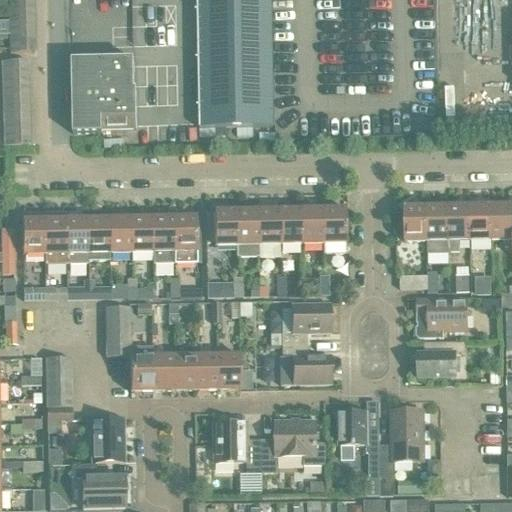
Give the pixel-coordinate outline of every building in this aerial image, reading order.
[(269,0),(197,0),(199,130),(271,129),(269,0)] [(33,5),(8,6),(8,18),(33,17),(33,5)] [(33,17),(8,18),(8,30),(34,29),(33,17)] [(34,29),(8,30),(9,42),(34,41),(34,29)] [(34,41),(9,42),(9,54),(34,54),(34,41)] [(100,62),(72,63),(73,136),(101,135),(101,133),(136,132),(135,91),(132,91),(133,61),(100,62)] [(27,62),(1,63),(2,75),(27,74),(27,62)] [(27,74),(2,75),(2,87),(27,86),(27,74)] [(27,86),(2,87),(2,99),(28,98),(27,86)] [(28,98),(2,99),(3,111),(28,110),(28,98)] [(28,110),(3,111),(3,123),(28,122),(28,110)] [(28,122),(3,123),(4,135),(29,134),(28,122)] [(29,134),(4,135),(4,148),(29,147),(29,134)] [(511,206),(491,207),(491,243),(511,242),(511,206)] [(469,207),(448,208),(448,256),(459,255),(459,243),(470,243),(469,207)] [(491,207),(469,207),(470,243),(491,243),(491,207)] [(426,208),(404,209),(404,244),(427,244),(426,208)] [(448,208),(426,208),(427,244),(427,256),(448,256),(448,208)] [(322,210),(300,211),(301,246),(322,246),(322,255),(323,255),(322,210)] [(344,210),(322,210),(323,255),(344,255),(344,245),(345,245),(344,210)] [(257,211),(235,212),(236,248),(236,259),(258,259),(257,247),(257,211)] [(278,211),(257,211),(257,247),(279,247),(278,211)] [(300,211),(278,211),(279,247),(301,246),(300,211)] [(235,212),(213,212),(214,248),(236,248),(235,212)] [(34,215),(21,216),(22,258),(44,257),(43,222),(34,222),(34,215)] [(56,215),(43,215),(43,222),(44,257),(44,266),(66,266),(66,257),(65,221),(56,221),(56,215)] [(195,218),(173,219),(174,254),(174,266),(196,265),(196,254),(195,219),(195,218)] [(151,219),(130,220),(130,255),(152,255),(151,219)] [(173,219),(151,219),(152,255),(174,254),(173,219)] [(108,220),(87,221),(87,256),(109,256),(108,220)] [(130,220),(108,220),(109,256),(130,255),(130,220)] [(87,221),(65,221),(66,257),(66,266),(88,265),(87,256),(87,221)] [(13,256),(1,256),(1,265),(1,278),(13,277),(13,256)] [(435,274),(427,274),(427,296),(435,296),(435,274)] [(468,277),(456,278),(456,296),(468,295),(468,277)] [(323,278),(319,278),(319,288),(328,288),(328,278),(323,278)] [(241,279),(232,280),(232,290),(242,289),(241,279)] [(285,279),(275,279),(276,289),(285,289),(285,279)] [(427,279),(400,279),(400,293),(427,292),(427,279)] [(174,280),(169,281),(169,291),(179,290),(178,280),(174,280)] [(135,281),(126,281),(126,291),(135,291),(135,281)] [(14,282),(2,282),(2,294),(14,294),(14,282)] [(92,282),(83,282),(83,292),(92,292),(92,282)] [(491,282),(477,282),(477,296),(491,296),(491,282)] [(215,286),(207,286),(207,300),(216,300),(215,286)] [(328,288),(319,288),(319,298),(328,298),(328,288)] [(242,289),(232,290),(233,300),(242,299),(242,289)] [(285,289),(276,289),(276,299),(285,299),(285,289)] [(65,290),(44,291),(45,303),(66,302),(65,290)] [(179,290),(169,291),(170,301),(179,300),(179,293),(179,290)] [(200,290),(179,290),(179,293),(179,300),(200,300),(200,290)] [(44,291),(23,291),(23,303),(45,303),(44,291)] [(135,291),(126,291),(127,301),(136,301),(135,291)] [(267,291),(259,291),(259,299),(267,299),(267,291)] [(92,292),(83,292),(83,302),(93,302),(92,292)] [(509,296),(502,296),(502,308),(510,308),(511,308),(511,298),(509,298),(509,296)] [(14,298),(4,298),(5,308),(15,307),(14,298)] [(466,303),(416,303),(417,316),(417,341),(443,341),(443,334),(467,333),(466,303)] [(220,305),(210,306),(211,316),(220,315),(220,305)] [(176,306),(167,306),(167,316),(177,316),(176,306)] [(250,306),(239,306),(240,319),(250,319),(250,306)] [(150,307),(137,307),(137,318),(151,317),(150,307)] [(281,335),(269,335),(269,348),(281,348),(306,347),(306,336),(329,336),(329,307),(290,308),(290,310),(281,310),(281,335)] [(129,309),(105,310),(105,323),(129,322),(129,309)] [(220,315),(211,316),(211,326),(220,325),(220,315)] [(177,316),(167,316),(168,326),(177,326),(177,316)] [(129,322),(105,323),(105,335),(129,334),(129,322)] [(14,326),(5,327),(6,347),(15,347),(14,326)] [(129,334),(105,335),(105,347),(129,346),(129,334)] [(423,356),(417,356),(418,381),(455,381),(455,356),(465,356),(465,345),(423,346),(423,356)] [(129,346),(105,347),(106,359),(129,359),(129,358),(129,348),(129,346)] [(281,359),(279,359),(280,388),(292,388),(299,387),(330,387),(330,358),(306,359),(306,347),(281,348),(281,359)] [(129,358),(129,359),(130,394),(152,394),(151,358),(151,348),(129,348),(129,358)] [(195,357),(173,358),(174,394),(195,393),(195,357)] [(216,357),(195,357),(195,393),(217,393),(216,357)] [(238,357),(216,357),(217,393),(239,392),(238,357)] [(173,358),(151,358),(152,394),(174,394),(173,358)] [(70,360),(45,361),(46,373),(70,373),(70,360)] [(70,373),(46,373),(46,385),(70,385),(70,373)] [(40,378),(30,379),(30,388),(40,388),(40,378)] [(30,379),(20,379),(20,388),(30,388),(30,379)] [(70,385),(46,385),(46,397),(70,397),(70,385)] [(70,397),(46,397),(46,410),(70,410),(70,397)] [(71,411),(46,412),(47,424),(47,436),(59,435),(59,423),(71,423),(71,411)] [(366,414),(338,415),(338,448),(338,458),(352,458),(352,448),(366,448),(366,457),(370,457),(370,485),(366,485),(366,498),(379,498),(379,449),(379,431),(367,432),(366,414)] [(391,448),(379,449),(379,498),(394,498),(393,480),(393,464),(423,464),(423,414),(391,414),(391,448)] [(41,421),(31,422),(31,431),(41,431),(41,421)] [(31,422),(21,422),(21,431),(31,431),(31,422)] [(122,422),(90,422),(91,465),(123,464),(122,422)] [(275,442),(261,443),(262,476),(277,476),(276,459),(303,459),(303,469),(325,469),(325,446),(316,446),(316,424),(275,425),(275,442)] [(247,426),(214,426),(215,466),(246,465),(246,476),(262,476),(261,443),(247,443),(247,426)] [(61,452),(47,453),(48,467),(61,467),(61,452)] [(42,464),(32,465),(32,474),(42,474),(42,464)] [(32,465),(22,465),(22,474),(32,474),(32,465)] [(94,466),(70,467),(71,480),(81,480),(82,511),(124,510),(123,478),(95,478),(94,466)] [(261,477),(240,477),(240,497),(261,497),(261,477)] [(325,487),(309,487),(310,499),(326,499),(325,487)] [(428,511),(429,503),(406,504),(406,511),(428,511)]
